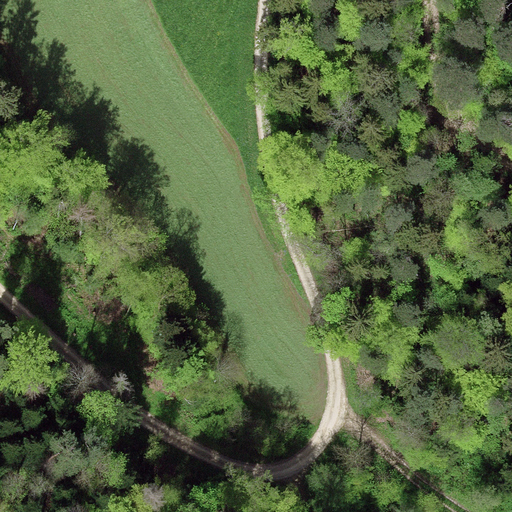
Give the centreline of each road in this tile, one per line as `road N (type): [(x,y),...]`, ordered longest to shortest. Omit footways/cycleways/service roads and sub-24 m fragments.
road 1 (track): [(274,0),(273,117),(331,368),(331,415),(319,448),(292,469),(255,476),(57,350),(0,293)]
road 2 (track): [(437,0),(451,90),(511,165)]
